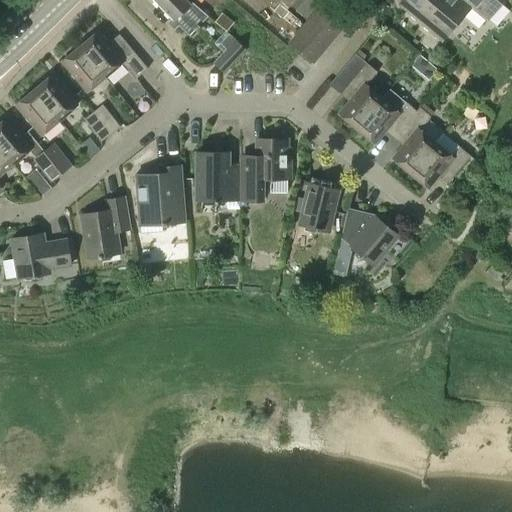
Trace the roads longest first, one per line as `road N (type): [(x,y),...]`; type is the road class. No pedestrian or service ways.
road 1 (residential): [(407,213),(290,106),(261,98),(212,104),(186,95)]
road 2 (residential): [(0,213),(49,208),(186,95)]
road 3 (residential): [(186,95),(100,0)]
